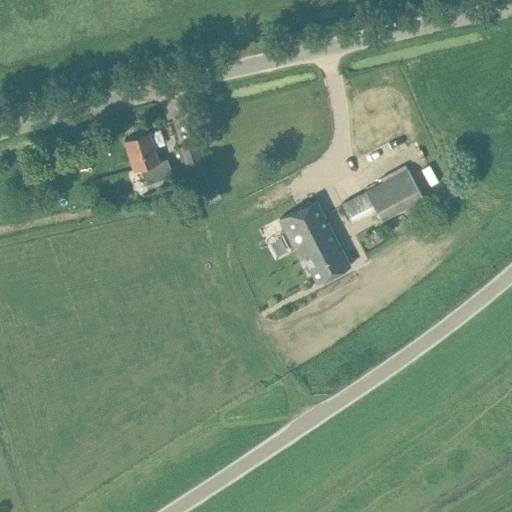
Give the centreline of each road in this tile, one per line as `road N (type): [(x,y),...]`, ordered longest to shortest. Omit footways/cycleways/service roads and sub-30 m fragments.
road 1 (tertiary): [(0,132),(511,7)]
road 2 (unclassified): [(168,511),(443,328),(511,270)]
